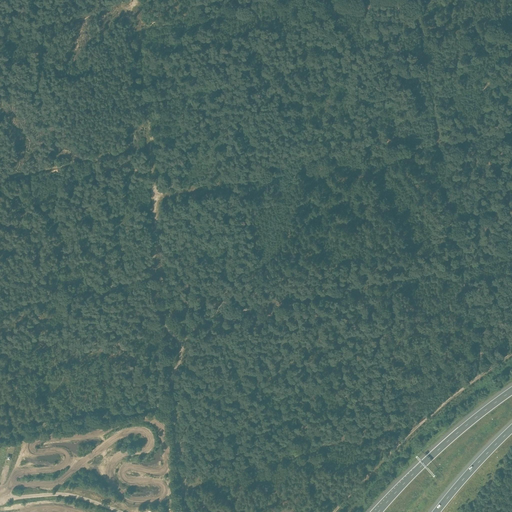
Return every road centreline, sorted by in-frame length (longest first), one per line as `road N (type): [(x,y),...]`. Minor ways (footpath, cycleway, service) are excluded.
road 1 (track): [(135,0),(128,36),(150,138),(172,404)]
road 2 (motorway): [(511,392),(465,425),(378,511)]
road 3 (track): [(172,404),(0,435)]
road 4 (track): [(160,275),(0,310)]
road 5 (track): [(0,180),(150,143)]
